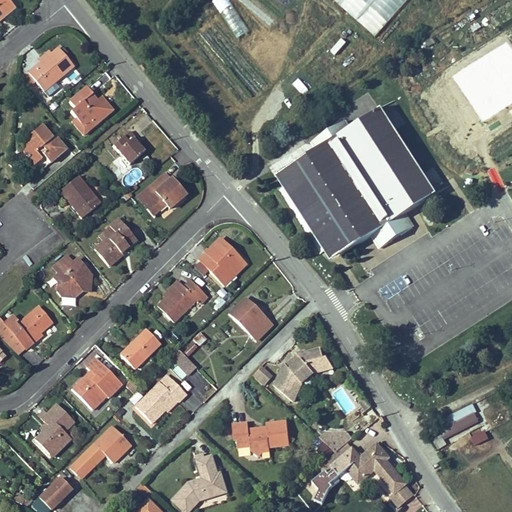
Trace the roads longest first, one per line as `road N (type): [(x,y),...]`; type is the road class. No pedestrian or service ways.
road 1 (residential): [(0,406),(34,384),(230,192)]
road 2 (residential): [(322,299),(106,509)]
road 3 (residential): [(322,299),(457,511)]
road 4 (residential): [(70,1),(230,192)]
road 5 (residential): [(230,192),(322,299)]
